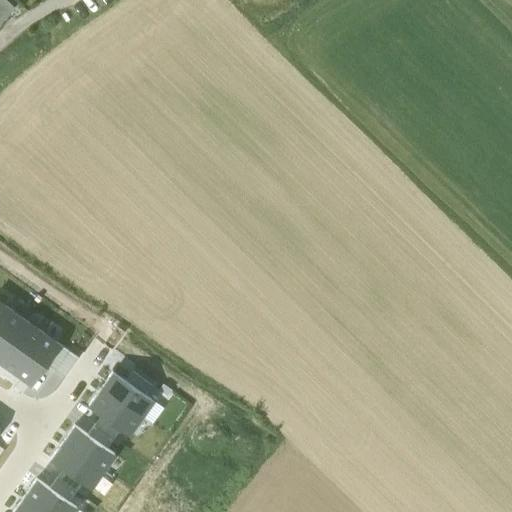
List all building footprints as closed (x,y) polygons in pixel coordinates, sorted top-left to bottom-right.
[(3,0),(0,0),(0,21),(12,8),(3,0)] [(0,321),(9,309),(0,302),(0,321)] [(0,321),(0,355),(25,320),(9,309),(0,321)] [(0,355),(0,362),(13,371),(42,332),(25,320),(0,355)] [(58,344),(42,332),(13,371),(30,383),(44,364),(58,344)] [(44,364),(54,370),(68,351),(58,344),(44,364)] [(78,358),(68,351),(54,370),(64,377),(78,358)] [(132,371),(125,381),(145,395),(151,385),(132,371)] [(100,389),(139,417),(152,400),(145,395),(125,381),(112,372),(100,389)] [(139,417),(100,389),(88,405),(101,415),(120,429),(127,434),(139,417)] [(101,415),(94,425),(113,438),(120,429),(101,415)] [(62,442),(101,470),(113,453),(106,448),(87,434),(74,425),(62,442)] [(106,448),(113,438),(94,425),(87,434),(106,448)] [(101,470),(62,442),(50,459),(63,468),(83,482),(90,487),(101,470)] [(63,468),(56,478),(76,492),(83,482),(63,468)] [(69,502),(76,492),(56,478),(49,488),(69,502)] [(24,495),(47,511),(71,511),(76,507),(69,502),(49,488),(36,479),(24,495)] [(47,511),(24,495),(12,511),(47,511)]
